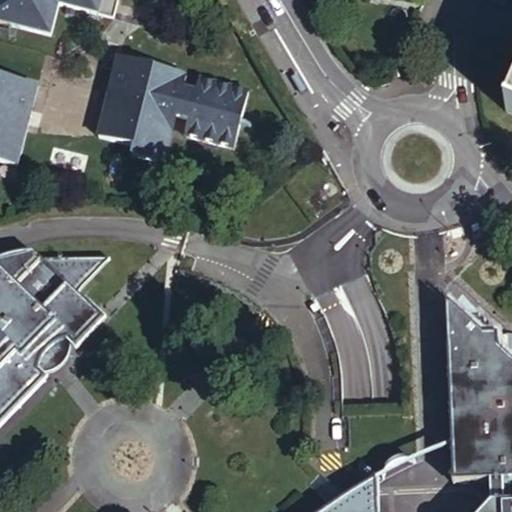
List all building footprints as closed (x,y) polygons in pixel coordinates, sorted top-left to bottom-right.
[(0,0),(0,18),(55,34),(62,8),(116,23),(122,0),(0,0)] [(121,57),(99,137),(132,145),(129,156),(164,165),(179,111),(195,115),(190,134),(237,146),(252,91),(205,79),(201,92),(185,88),(188,75),(121,57)] [(0,155),(17,160),(39,81),(0,70),(0,155)] [(0,421),(43,376),(48,377),(52,375),(58,372),(62,369),(64,366),(67,362),(68,358),(69,350),(69,343),(70,333),(70,322),(72,312),(73,305),(74,301),(77,296),(78,294),(79,292),(80,288),(90,278),(97,272),(113,257),(69,257),(44,257),(39,254),(27,253),(13,255),(0,258),(0,421)] [(70,333),(69,343),(78,349),(106,319),(98,311),(78,294),(77,296),(74,301),(73,305),(72,312),(70,322),(70,333)] [(459,483),(491,482),(496,475),(509,475),(511,478),(511,357),(500,346),(489,347),(488,336),(485,334),(449,302),(458,467),(454,472),(459,477),(459,483)] [(500,332),(500,346),(511,346),(511,331),(507,332),(500,332)] [(489,347),(500,346),(500,332),(485,334),(488,336),(489,347)] [(43,376),(0,421),(0,430),(44,384),(43,376)] [(330,462),(318,475),(340,495),(352,483),(330,462)] [(344,511),(350,508),(362,501),(373,494),(380,490),(388,485),(389,466),(363,482),(318,511),(317,511),(344,511)] [(387,511),(388,485),(380,490),(373,494),(362,501),(350,508),(344,511),(387,511)]
